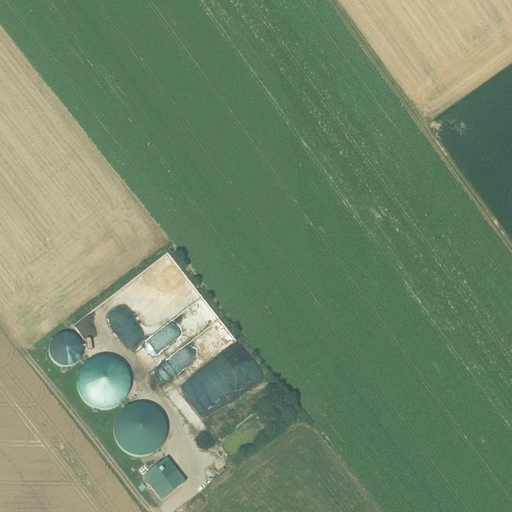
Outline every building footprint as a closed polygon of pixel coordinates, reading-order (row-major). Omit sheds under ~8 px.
[(174,296),(157,308),(166,321),(178,312),(171,303),(176,300),(174,296)] [(140,313),(138,309),(101,310),(73,325),(78,334),(82,334),(84,338),(90,338),(140,313)] [(143,322),(120,326),(123,342),(146,338),(143,322)] [(58,366),(63,368),(63,370),(69,370),(69,368),(73,366),(77,363),(80,359),(82,354),(82,349),(81,344),(78,340),(74,337),(69,335),(63,335),(58,336),(54,339),(51,343),(49,348),(49,353),(51,358),(53,363),(58,366)] [(86,404),(94,409),(93,411),(99,413),(100,410),(109,410),(116,407),(123,402),(127,396),(130,388),(130,380),(127,372),(123,366),(117,361),(110,358),(102,357),(94,359),(87,363),(81,368),(78,376),(77,383),(78,391),(81,398),(86,404)] [(166,438),(167,431),(166,423),(162,416),(157,411),(151,407),(144,405),(136,405),(129,407),(122,411),(118,417),(114,424),(113,431),(115,439),(118,446),(123,451),(129,455),(137,457),(144,457),(151,455),(158,451),(163,445),(166,438)] [(167,459),(143,478),(161,501),(185,483),(167,459)]
